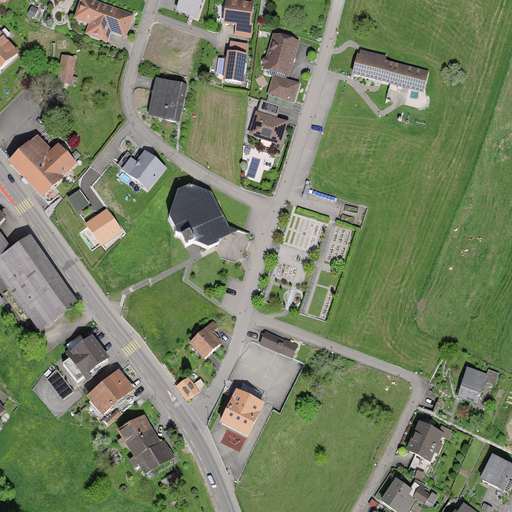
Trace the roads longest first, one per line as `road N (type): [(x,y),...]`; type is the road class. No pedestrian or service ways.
road 1 (residential): [(245,314),(414,378),(417,395),(357,511)]
road 2 (secondary): [(0,174),(187,425)]
road 3 (residential): [(275,208),(201,173),(136,126),(127,86),(153,0)]
road 4 (residential): [(338,0),(275,208)]
road 5 (residential): [(245,314),(217,389),(187,425)]
